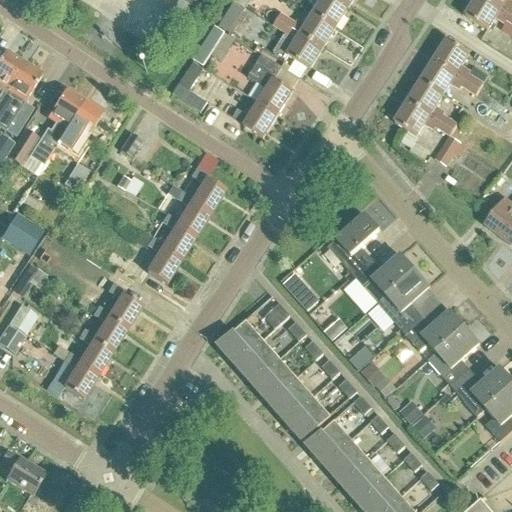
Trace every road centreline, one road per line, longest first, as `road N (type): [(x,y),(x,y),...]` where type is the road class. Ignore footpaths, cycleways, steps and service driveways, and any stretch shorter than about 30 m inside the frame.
road 1 (residential): [(290,194),(0,7)]
road 2 (residential): [(106,478),(290,194)]
road 3 (residential): [(511,328),(342,129)]
road 4 (residential): [(342,129),(401,41),(399,21),(414,0)]
road 5 (residential): [(106,478),(0,408)]
